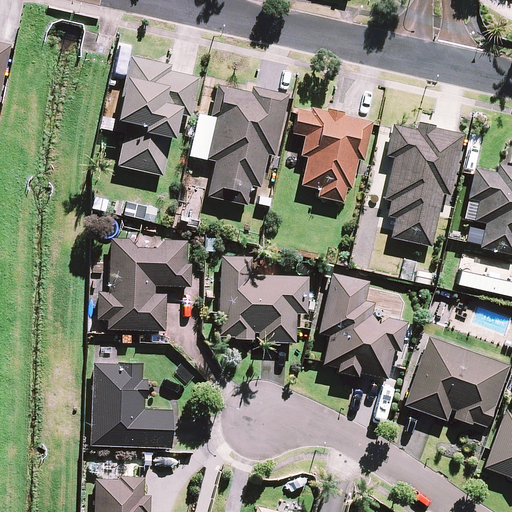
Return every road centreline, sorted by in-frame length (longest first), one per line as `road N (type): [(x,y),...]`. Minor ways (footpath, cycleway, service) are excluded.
road 1 (residential): [(163,0),(431,61)]
road 2 (residential): [(259,421),(298,417),(352,439),(463,511)]
